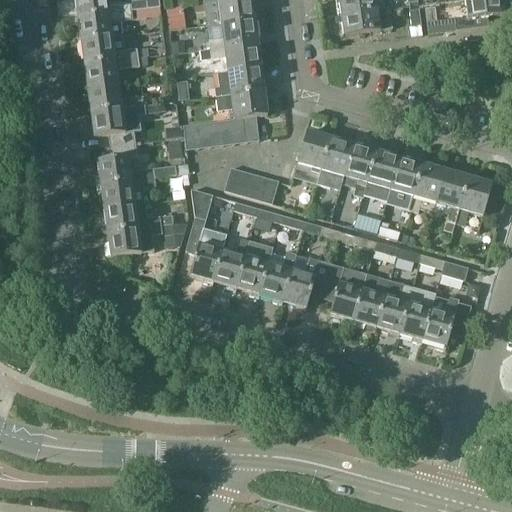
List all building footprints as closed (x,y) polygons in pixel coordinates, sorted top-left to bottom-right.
[(106,0),(74,0),(77,20),(131,13),(130,4),(108,7),(106,0)] [(158,0),(145,0),(147,11),(159,10),(158,0)] [(169,0),(170,9),(182,8),(184,8),(183,0),(169,0)] [(220,27),(254,22),(250,0),(240,0),(203,5),(204,14),(218,12),(220,27)] [(340,18),(377,14),(375,0),(337,0),(338,0),(336,0),(337,6),(338,6),(340,18)] [(502,9),(500,0),(476,0),(463,2),(465,21),(453,23),(455,34),(487,29),(486,19),(503,17),(503,15),(504,15),(504,9),(502,9)] [(203,5),(192,6),(193,15),(204,14),(203,5)] [(170,9),(165,9),(165,11),(168,33),(185,31),(182,8),(170,9)] [(434,10),(424,11),(426,27),(436,26),(434,10)] [(142,12),(131,13),(132,22),(143,21),(142,12)] [(420,28),(418,12),(409,13),(411,29),(420,28)] [(80,44),(112,40),(122,38),(120,24),(132,22),(131,13),(77,20),(80,44)] [(339,26),(341,25),(343,39),(391,32),(390,22),(379,23),(377,14),(340,18),(340,19),(338,20),(339,26)] [(209,52),(257,46),(254,22),(220,27),(221,41),(208,43),(209,52)] [(84,68),(115,63),(138,60),(136,52),(124,53),(122,38),(112,40),(80,44),(84,68)] [(183,44),(170,45),(172,57),(184,55),(183,44)] [(226,75),(260,70),(257,46),(209,52),(210,62),(224,60),(226,75)] [(147,51),(136,52),(138,60),(138,61),(146,60),(148,60),(147,51)] [(87,91),(118,87),(116,73),(139,70),(138,61),(138,60),(115,63),(84,68),(87,91)] [(215,100),(263,94),(260,70),(226,75),(217,76),(219,90),(214,90),(215,100)] [(186,84),(176,86),(178,104),(188,103),(186,84)] [(118,87),(87,91),(90,115),(144,108),(143,100),(121,103),(118,87)] [(243,121),(256,120),(266,118),(263,94),(215,100),(217,109),(230,108),(232,122),(243,121)] [(107,138),(109,150),(135,146),(133,134),(125,135),(123,120),(145,118),(144,108),(90,115),(93,140),(107,138)] [(243,121),(246,146),(258,144),(256,120),(243,121)] [(231,122),(234,147),(246,146),(243,121),(232,122),(231,122)] [(219,124),(222,149),(234,147),(231,122),(219,124)] [(219,124),(207,126),(210,150),(222,149),(219,124)] [(185,153),(198,152),(210,150),(207,126),(182,129),(185,153)] [(296,167),(292,180),(316,187),(319,174),(329,141),(305,134),(296,167)] [(329,141),(319,174),(316,187),(324,189),(339,193),(352,147),(329,141)] [(100,188),(132,184),(158,180),(176,178),(174,170),(131,175),(129,160),(137,159),(135,146),(109,150),(110,162),(96,163),(100,188)] [(375,154),(352,147),(339,193),(341,187),(355,191),(353,197),(362,200),(375,154)] [(398,160),(375,154),(362,200),(371,203),(373,196),(387,200),(398,160)] [(421,167),(398,160),(387,200),(389,194),(403,198),(399,211),(408,213),(421,167)] [(444,173),(421,167),(408,213),(417,216),(419,212),(432,216),(444,173)] [(223,194),(236,198),(242,174),(230,171),(223,194)] [(458,213),(467,180),(444,173),(432,216),(433,216),(435,207),(449,211),(445,224),(442,233),(451,236),(454,227),(458,213)] [(242,174),(236,198),(247,201),(254,178),(242,174)] [(254,178),(247,201),(259,204),(266,181),(254,178)] [(132,184),(100,188),(103,212),(145,206),(143,191),(155,190),(154,186),(159,185),(158,180),(132,184)] [(491,187),(467,180),(458,213),(454,227),(464,229),(467,216),(482,220),(491,187)] [(266,181),(259,204),(271,208),(278,184),(266,181)] [(221,253),(226,238),(203,232),(205,223),(212,199),(190,193),(194,220),(184,254),(195,257),(189,278),(203,282),(202,285),(212,288),(212,285),(221,253)] [(232,214),(251,219),(254,211),(235,205),(232,214)] [(106,236),(138,231),(160,229),(158,220),(147,222),(145,206),(103,212),(106,236)] [(256,220),(274,226),(277,217),(258,212),(256,220)] [(300,224),(281,218),(279,227),(298,232),(300,224)] [(302,233),(321,239),(323,230),(304,225),(302,233)] [(151,239),(161,237),(161,239),(183,237),(186,226),(160,229),(138,231),(106,236),(110,260),(153,254),(151,239)] [(378,229),(376,238),(397,244),(400,235),(378,229)] [(339,235),(328,232),(325,240),(337,243),(339,235)] [(341,244),(374,254),(376,245),(344,236),(341,244)] [(221,253),(212,285),(226,288),(226,292),(235,294),(249,244),(240,242),(235,257),(221,253)] [(258,301),(267,266),(272,251),(262,248),(261,253),(248,249),(249,244),(235,294),(236,291),(250,295),(249,298),(258,301)] [(374,254),(391,258),(393,250),(376,245),(374,254)] [(258,301),(259,297),(273,301),(272,305),(281,307),(295,257),(286,255),(285,259),(271,256),(272,251),(267,266),(258,301)] [(395,260),(414,265),(416,256),(397,251),(395,260)] [(281,307),(282,304),(296,308),(295,311),(305,314),(309,298),(321,301),(331,267),(309,261),(305,276),(291,273),(296,257),(295,257),(281,307)] [(439,263),(421,258),(418,266),(437,271),(439,263)] [(444,264),(440,278),(464,284),(467,271),(444,264)] [(333,305),(329,317),(344,321),(343,324),(352,327),(362,292),(367,277),(357,274),(331,267),(321,301),(333,305)] [(354,323),(367,327),(366,331),(375,333),(389,283),(380,280),(367,277),(362,292),(352,327),(353,327),(354,323)] [(413,290),(389,283),(375,333),(376,333),(377,330),(390,334),(389,337),(399,340),(408,305),(413,290)] [(469,287),(466,298),(476,301),(479,290),(469,287)] [(413,290),(408,305),(399,340),(400,336),(413,340),(412,344),(422,346),(435,299),(436,296),(426,294),(413,290)] [(435,299),(422,346),(423,343),(437,347),(436,350),(445,353),(451,334),(463,338),(471,309),(458,305),(459,303),(450,300),(449,303),(435,299)]
